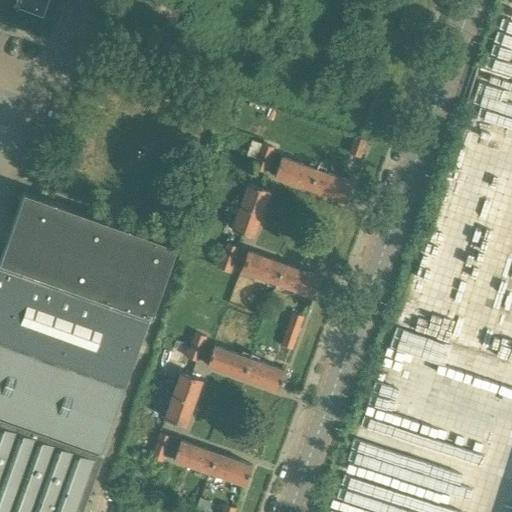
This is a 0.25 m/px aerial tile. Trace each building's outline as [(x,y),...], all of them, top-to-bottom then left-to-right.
[(14,0),(13,6),(41,17),(46,0),(14,0)] [(511,33),(493,27),(481,64),(511,73),(511,33)] [(359,157),(364,142),(365,140),(354,136),(348,153),(359,157)] [(253,167),(264,172),(274,147),(261,143),(253,167)] [(309,188),(315,169),(280,156),(273,175),(309,188)] [(351,181),(315,169),(309,188),(344,200),(351,181)] [(239,205),(260,213),(268,190),(247,182),(239,205)] [(88,490),(175,245),(70,208),(74,197),(37,184),(33,195),(23,191),(0,254),(0,511),(89,511),(96,493),(88,490)] [(260,213),(239,205),(231,228),(251,236),(260,213)] [(217,267),(229,271),(237,247),(226,243),(217,267)] [(275,282),(282,263),(246,250),(239,269),(275,282)] [(282,263),(275,282),(311,295),(318,276),(282,263)] [(291,348),(302,316),(291,312),(280,345),(291,348)] [(197,361),(205,335),(194,331),(185,356),(197,361)] [(242,377),(248,358),(213,345),(206,364),(242,377)] [(248,358),(242,377),(277,389),(284,370),(248,358)] [(180,371),(172,394),(192,402),(201,379),(180,371)] [(192,402),(172,394),(164,417),(184,425),(192,402)] [(162,460),(170,436),(158,432),(151,455),(162,460)] [(208,471),(215,452),(179,440),(172,459),(208,471)] [(149,452),(142,450),(140,458),(147,460),(149,452)] [(215,452),(208,471),(244,484),(250,464),(215,452)] [(454,511),(456,507),(338,473),(326,511),(454,511)] [(143,511),(174,511),(176,508),(149,498),(143,511)] [(208,511),(211,502),(201,499),(197,510),(201,511),(208,511)]
